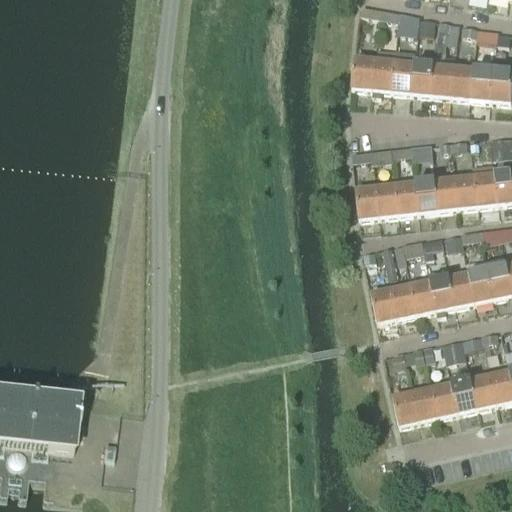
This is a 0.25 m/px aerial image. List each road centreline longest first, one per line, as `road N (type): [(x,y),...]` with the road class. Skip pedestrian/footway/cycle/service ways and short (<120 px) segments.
road 1 (unclassified): [(172,0),(159,106),(159,393),(147,511)]
road 2 (residential): [(345,128),(511,133)]
road 3 (residential): [(358,252),(511,229)]
road 4 (residential): [(511,29),(368,0)]
road 5 (residential): [(378,353),(511,327)]
